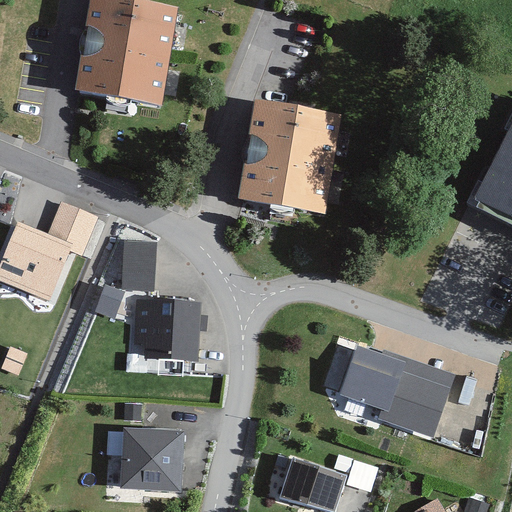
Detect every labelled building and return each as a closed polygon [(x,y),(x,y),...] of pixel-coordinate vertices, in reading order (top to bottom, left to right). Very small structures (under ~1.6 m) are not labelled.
[(156,103),(170,6),(125,0),(80,0),(67,91),(156,103)] [(334,116),(245,101),(229,198),(318,213),(334,116)] [(511,129),(470,217),(511,237),(511,129)] [(97,217),(62,204),(47,235),(72,244),(69,252),(84,257),(97,217)] [(47,235),(17,223),(0,264),(0,280),(51,305),(69,252),(72,244),(47,235)] [(158,290),(159,245),(125,244),(124,290),(158,290)] [(193,357),(195,299),(136,297),(134,355),(193,357)] [(393,365),(342,352),(329,401),(379,415),(393,365)] [(435,435),(447,383),(394,371),(382,422),(435,435)] [(174,492),(180,432),(117,426),(111,485),(174,492)] [(334,511),(346,476),(285,458),(272,501),(308,511),(334,511)]
